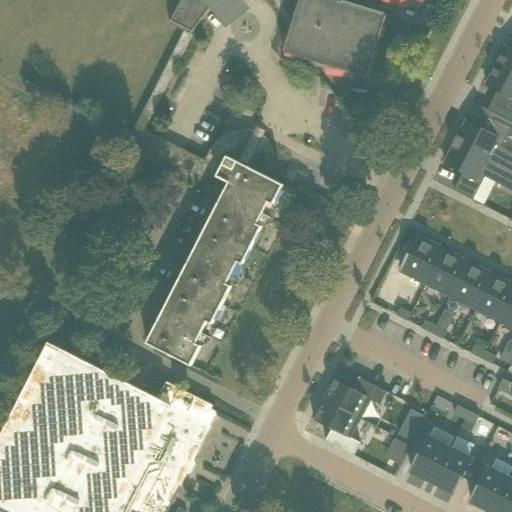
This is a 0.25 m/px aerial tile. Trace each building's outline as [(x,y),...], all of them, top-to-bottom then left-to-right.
[(81,0),(128,24),(139,2),(148,7),(152,0),(81,0)] [(181,0),(170,23),(185,31),(191,34),(216,1),(224,11),(235,2),(233,0),(299,0),(285,51),(328,64),(327,69),(366,73),(368,59),(373,61),(387,16),(340,2),(340,0),(419,0),(421,1),(421,0),(181,0)] [(193,35),(191,34),(185,31),(129,141),(140,147),(147,131),(145,130),(193,35)] [(511,48),(506,46),(496,65),(511,73),(511,48)] [(511,73),(496,65),(486,85),(498,91),(504,94),(498,105),(511,112),(511,73)] [(458,136),(455,142),(511,171),(511,153),(504,147),(511,131),(511,127),(496,119),(489,132),(469,121),(460,137),(458,136)] [(211,163),(147,131),(140,147),(136,154),(209,192),(213,184),(226,191),(147,344),(192,366),(202,346),(197,344),(208,322),(213,325),(232,286),(228,284),(239,262),(243,265),(263,227),(258,224),(269,203),(274,205),(284,186),(284,185),(275,181),(277,176),(278,170),(279,165),(278,159),(277,154),(275,149),(272,144),(269,140),(264,136),(255,153),(251,150),(246,148),(255,131),(249,131),(244,131),(239,133),(234,135),(229,137),(225,141),(221,145),(218,149),(211,163)] [(511,171),(455,142),(453,148),(454,149),(446,165),(464,174),(456,190),(475,200),(486,178),(511,190),(511,171)] [(427,284),(444,249),(419,236),(401,271),(427,284)] [(451,296),(469,262),(444,249),(427,284),(451,296)] [(476,309),(494,275),(469,262),(451,296),(476,309)] [(501,322),(511,299),(511,283),(494,275),(476,309),(501,322)] [(511,327),(511,299),(501,322),(511,327)] [(401,308),(397,315),(408,321),(411,313),(401,308)] [(433,333),(436,326),(426,320),(422,328),(433,333)] [(447,331),(436,326),(433,333),(443,339),(447,331)] [(129,511),(117,506),(169,404),(140,389),(49,343),(0,438),(0,511),(129,511)] [(482,358),(486,351),(475,346),(471,353),(482,358)] [(497,356),(486,351),(482,358),(493,364),(497,356)] [(511,356),(504,353),(501,359),(511,365),(511,363),(511,356)] [(324,400),(362,419),(372,400),(381,405),(387,392),(359,377),(353,389),(335,380),(324,400)] [(504,379),(498,390),(506,393),(511,382),(504,379)] [(142,383),(140,389),(169,404),(117,506),(129,511),(168,511),(187,475),(191,474),(196,465),(194,461),(212,426),(211,426),(217,416),(215,412),(211,410),(214,406),(166,381),(160,393),(142,383)] [(314,420),(332,429),(326,441),(355,456),(361,443),(352,438),(362,419),(324,400),(314,420)] [(465,418),(469,411),(458,405),(454,413),(465,418)] [(479,416),(469,411),(465,418),(476,424),(479,416)] [(398,434),(412,441),(419,429),(404,422),(398,434)] [(432,482),(450,448),(429,437),(411,471),(432,482)] [(471,458),(450,448),(432,482),(454,493),(471,458)] [(491,511),(492,511),(510,478),(489,467),(471,502),(491,511)] [(511,511),(511,479),(510,478),(492,511),(511,511)]
